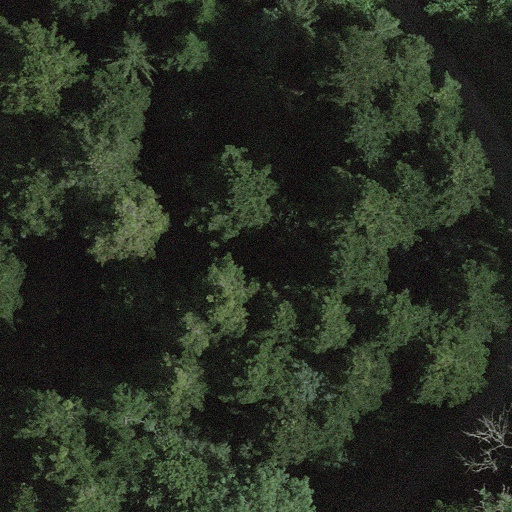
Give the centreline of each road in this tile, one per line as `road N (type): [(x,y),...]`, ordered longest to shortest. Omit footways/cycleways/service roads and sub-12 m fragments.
road 1 (track): [(511,187),(412,0)]
road 2 (track): [(405,511),(470,454),(511,396)]
